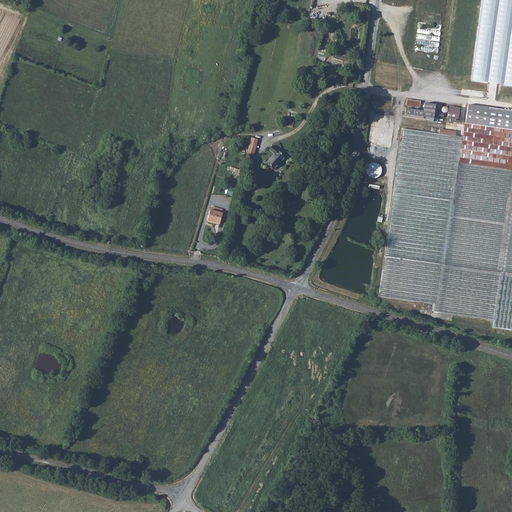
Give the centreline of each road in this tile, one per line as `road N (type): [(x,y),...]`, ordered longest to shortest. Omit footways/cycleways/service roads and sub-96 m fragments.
road 1 (tertiary): [(297,287),(80,245),(0,218)]
road 2 (tertiary): [(378,0),(351,170),(297,287)]
road 3 (unclassified): [(297,287),(180,498)]
road 4 (tertiary): [(511,356),(297,287)]
road 5 (unclassified): [(0,450),(180,498)]
road 6 (unknown): [(511,104),(365,89)]
